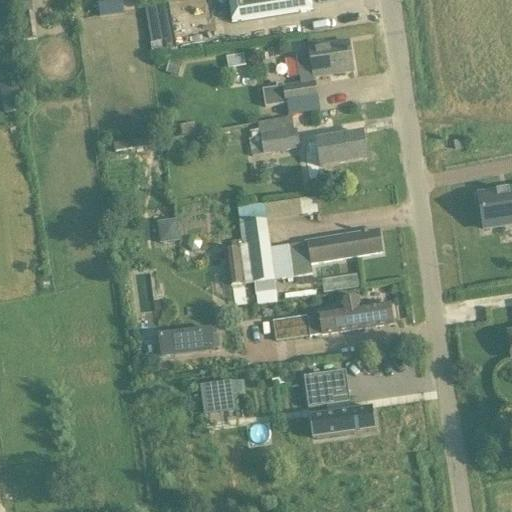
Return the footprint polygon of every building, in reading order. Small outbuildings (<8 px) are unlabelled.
[(30,0),(13,0),(16,14),(32,11),(30,0)] [(99,18),(123,15),(121,0),(111,0),(97,2),(99,18)] [(228,0),(232,23),(313,10),(311,0),(228,0)] [(146,9),(157,54),(174,50),(164,4),(146,9)] [(19,26),(13,27),(15,43),(37,40),(34,14),(18,17),(19,26)] [(284,88),(262,91),(264,108),(287,105),(288,116),(318,112),(314,80),(353,74),(348,43),(328,46),(328,42),(308,45),(309,55),(297,57),(300,84),(283,87),(284,88)] [(17,84),(0,86),(0,89),(4,115),(21,112),(17,84)] [(250,139),(248,140),(251,157),(263,155),(263,156),(300,150),(296,131),(294,131),(260,137),(259,131),(249,133),(250,139)] [(309,153),(305,153),(309,179),(323,177),(322,170),(368,162),(363,133),(315,140),(316,143),(308,144),(309,153)] [(115,151),(148,145),(146,134),(113,139),(115,151)] [(496,195),(479,197),(484,231),(511,226),(511,191),(508,192),(508,191),(507,191),(507,193),(497,194),(496,193),(495,193),(496,195)] [(314,196),(299,199),(302,215),(317,211),(314,196)] [(271,281),(291,279),(312,275),(311,266),(382,254),(378,232),(286,248),(267,250),(262,209),(237,213),(242,249),(223,252),(229,292),(254,288),(256,299),(273,297),(271,281)] [(174,222),(159,224),(162,242),(177,240),(174,222)] [(511,240),(511,237),(495,240),(497,251),(461,258),(466,284),(511,275),(511,240)] [(358,289),(357,276),(320,278),(321,290),(358,289)] [(342,311),(274,322),(277,342),(393,325),(390,306),(359,310),(358,300),(341,303),(342,311)] [(156,338),(154,310),(140,311),(143,339),(156,338)] [(210,331),(159,337),(162,358),(212,353),(212,347),(218,347),(217,337),(211,337),(210,331)] [(345,372),(303,378),(308,410),(326,407),(327,415),(309,418),(312,441),(375,432),(372,409),(351,412),(345,372)] [(243,382),(200,387),(202,403),(245,397),(243,382)]
